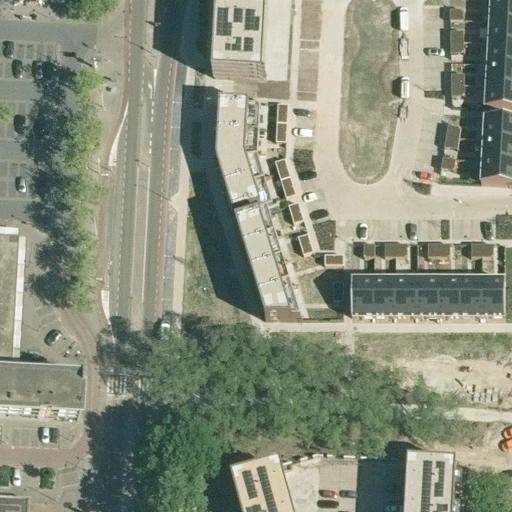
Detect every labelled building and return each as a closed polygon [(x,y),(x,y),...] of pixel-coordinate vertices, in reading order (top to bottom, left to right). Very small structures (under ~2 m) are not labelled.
[(217,0),(213,80),(214,80),(240,82),(257,83),(257,82),(258,73),(264,73),(267,0),(217,0)] [(511,3),(491,2),(490,24),(511,25),(511,3)] [(511,25),(490,24),(488,46),(511,47),(511,25)] [(450,37),(450,45),(463,45),(463,37),(450,37)] [(450,45),(450,53),(463,53),(463,45),(450,45)] [(511,47),(488,46),(487,68),(511,69),(511,47)] [(511,69),(487,68),(486,90),(511,91),(511,69)] [(451,81),(451,88),(464,88),(464,80),(451,81)] [(451,88),(451,96),(464,96),(464,88),(451,88)] [(511,91),(486,90),(485,112),(511,113),(511,91)] [(219,104),(218,131),(259,133),(260,106),(219,104)] [(278,107),(277,117),(288,117),(288,108),(278,107)] [(277,117),(277,126),(287,127),(288,117),(277,117)] [(511,121),(484,120),(483,142),(511,144),(511,121)] [(277,126),(276,136),(287,136),(287,127),(277,126)] [(218,131),(216,162),(258,157),(259,133),(218,131)] [(447,132),(446,139),(459,141),(460,134),(447,132)] [(276,136),(276,145),(286,146),(287,136),(276,136)] [(446,139),(445,147),(458,149),(459,141),(446,139)] [(511,144),(483,142),(482,165),(511,166),(511,144)] [(258,157),(216,162),(225,192),(264,180),(258,157)] [(442,161),(441,168),(454,171),(455,163),(442,161)] [(285,162),(275,165),(278,174),(288,171),(285,162)] [(511,166),(482,165),(481,187),(511,188),(511,166)] [(288,171),(278,174),(281,183),(290,180),(288,171)] [(264,180),(225,192),(233,217),(272,206),(264,180)] [(290,180),(281,183),(283,192),(293,189),(290,180)] [(293,189),(283,192),(286,201),(296,198),(293,189)] [(298,206),(288,209),(291,218),(301,215),(298,206)] [(268,215),(235,225),(243,251),(276,241),(268,215)] [(301,215),(291,218),(294,227),(304,224),(301,215)] [(308,238),(298,240),(301,250),(311,247),(308,238)] [(0,294),(14,295),(17,240),(0,239),(0,294)] [(276,241),(243,251),(251,275),(283,265),(276,241)] [(311,247),(301,250),(304,258),(313,256),(311,247)] [(388,247),(388,261),(396,261),(396,247),(388,247)] [(396,247),(396,261),(404,261),(404,247),(396,247)] [(325,258),(325,269),(334,269),(334,258),(325,258)] [(334,258),(334,269),(343,269),(343,258),(334,258)] [(283,265),(251,275),(258,299),(291,289),(283,265)] [(352,283),(351,320),(373,320),(373,283),(352,283)] [(373,283),(373,320),(395,320),(395,283),(373,283)] [(395,283),(395,320),(417,320),(417,283),(395,283)] [(417,283),(417,320),(439,320),(439,283),(417,283)] [(439,283),(439,320),(461,320),(461,283),(439,283)] [(461,283),(461,320),(483,320),(483,283),(461,283)] [(483,283),(483,320),(505,320),(505,283),(483,283)] [(333,286),(333,295),(343,295),(343,286),(333,286)] [(291,289),(258,299),(265,323),(301,323),(291,289)] [(0,335),(12,336),(14,295),(0,294),(0,335)] [(333,295),(333,304),(343,305),(343,295),(333,295)] [(0,350),(11,351),(12,336),(0,335),(0,350)] [(11,351),(0,350),(0,379),(10,380),(11,351)] [(0,379),(0,416),(8,417),(10,380),(0,379)] [(10,380),(8,417),(37,418),(37,419),(48,420),(48,419),(76,420),(77,421),(78,421),(80,383),(79,383),(79,379),(65,379),(64,383),(10,380)] [(258,474),(231,481),(239,511),(454,511),(455,495),(456,480),(456,468),(415,466),(414,466),(414,476),(408,475),(405,511),(292,511),(282,477),(277,479),(274,469),(258,474)] [(25,511),(26,505),(28,505),(28,502),(25,502),(25,504),(0,503),(0,511),(25,511)]
